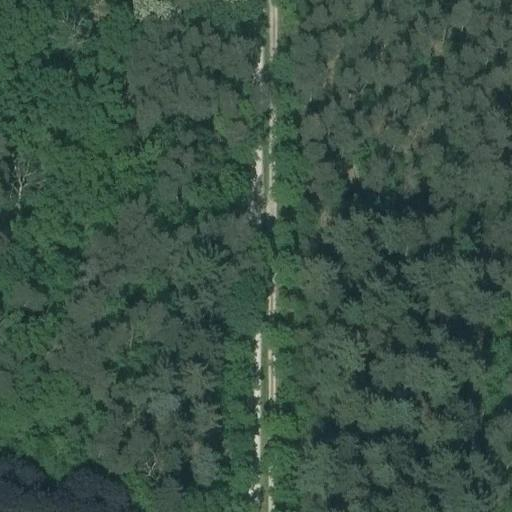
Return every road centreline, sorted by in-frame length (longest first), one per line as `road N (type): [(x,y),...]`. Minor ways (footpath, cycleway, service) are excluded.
road 1 (track): [(251,0),(251,511)]
road 2 (track): [(251,236),(511,247)]
